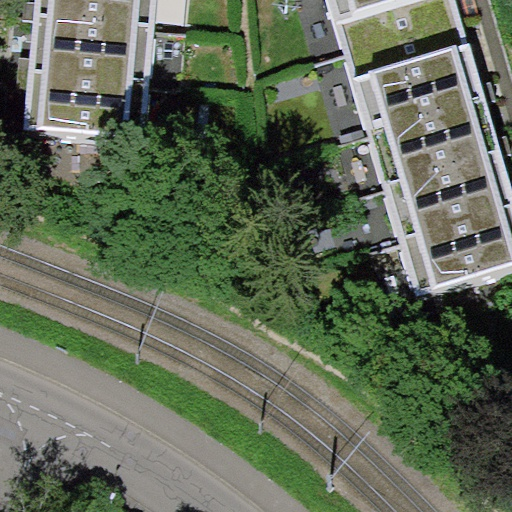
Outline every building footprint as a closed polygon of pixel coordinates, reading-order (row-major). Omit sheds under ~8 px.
[(33,26),(153,36),(155,0),(35,0),(34,8),(33,26)] [(325,0),(334,30),(435,0),(325,0)] [(28,82),(148,92),(153,36),(33,26),(30,64),(28,82)] [(367,141),(482,108),(477,92),(466,54),(351,87),(367,141)] [(143,148),(148,92),(28,82),(27,95),(24,138),(143,148)] [(383,196),(498,162),(493,145),(482,108),(367,141),(383,196)] [(399,250),(511,216),(511,210),(509,199),(498,162),(383,196),(399,250)] [(511,216),(399,250),(414,304),(511,275),(511,216)]
